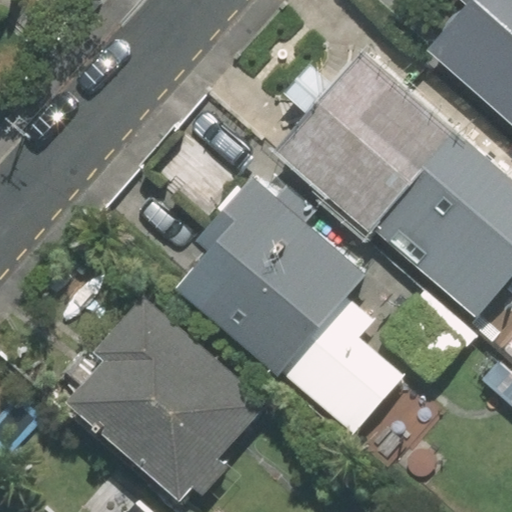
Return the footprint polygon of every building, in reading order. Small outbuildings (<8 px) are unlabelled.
[(511,0),(471,0),(434,46),(511,109),(511,0)] [(483,315),(511,278),(511,171),(360,48),(278,147),(483,315)] [(214,243),(180,284),(355,427),(403,369),(369,341),(381,326),(346,298),(371,269),(255,174),(204,235),(214,243)] [(386,337),(431,374),(471,325),(426,289),(386,337)] [(225,458),(269,404),(137,296),(98,343),(105,350),(71,391),(200,496),(229,461),(225,458)] [(511,334),(500,348),(511,358),(511,334)] [(158,511),(141,498),(129,511),(158,511)]
